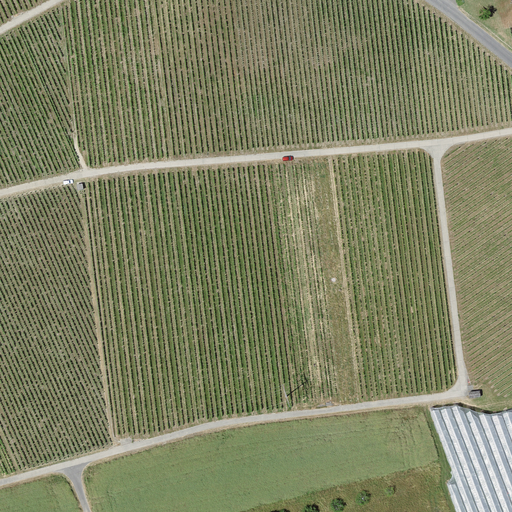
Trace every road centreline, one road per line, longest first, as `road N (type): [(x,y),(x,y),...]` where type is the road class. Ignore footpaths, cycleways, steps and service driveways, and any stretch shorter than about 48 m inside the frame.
road 1 (track): [(70,464),(210,425),(463,392),(435,143)]
road 2 (track): [(511,130),(95,172),(0,193)]
road 3 (track): [(87,511),(70,464),(0,484)]
